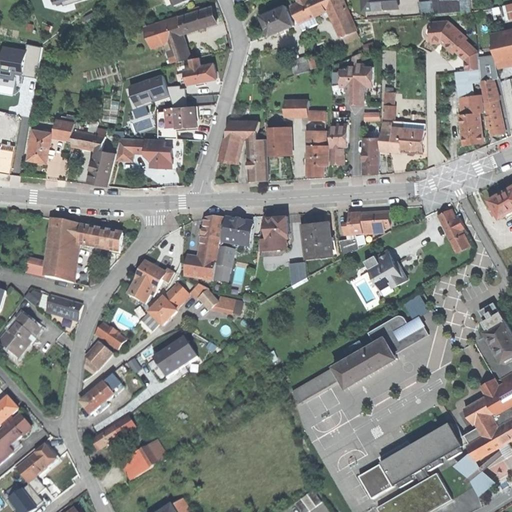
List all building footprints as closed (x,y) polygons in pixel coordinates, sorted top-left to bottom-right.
[(307,0),(300,4),(292,7),(299,23),(301,23),(315,16),(327,11),(322,0),(307,0)] [(326,0),(322,0),(327,11),(331,10),(326,0)] [(343,0),(326,0),(331,10),(345,3),(343,0)] [(362,0),(363,11),(397,9),(395,0),(362,0)] [(439,1),(440,14),(452,13),(452,11),(451,0),(439,1)] [(459,0),(452,0),(451,0),(452,11),(461,11),(460,4),(459,0)] [(432,15),(440,14),(439,1),(431,2),(432,15)] [(353,22),(345,3),(331,10),(339,28),(353,22)] [(506,18),(511,16),(511,4),(503,7),(506,18)] [(286,7),(262,17),(266,27),(270,36),(294,26),(287,9),(286,7)] [(292,7),(287,9),(294,26),(299,23),(292,7)] [(191,15),(187,16),(191,30),(217,23),(215,15),(212,8),(202,11),(191,15)] [(183,33),(191,30),(187,16),(178,19),(183,33)] [(318,23),(315,16),(301,23),(304,30),(318,23)] [(189,54),(183,33),(178,19),(163,23),(164,27),(147,32),(152,46),(165,42),(171,63),(190,58),(189,54)] [(468,61),(470,63),(479,52),(465,40),(467,37),(448,21),(432,23),(433,43),(442,42),(448,47),(454,52),(455,51),(468,61)] [(357,31),(353,22),(339,28),(343,37),(345,36),(357,31)] [(146,28),(147,32),(164,27),(163,23),(146,28)] [(360,37),(357,31),(345,36),(347,42),(360,37)] [(511,31),(493,35),(499,64),(511,61),(511,31)] [(24,75),(39,78),(44,47),(29,44),(28,51),(6,46),(4,58),(1,57),(0,64),(0,68),(2,69),(1,75),(15,77),(16,71),(24,73),(24,75)] [(203,50),(189,54),(190,58),(204,55),(203,50)] [(466,61),(467,70),(471,70),(481,68),(480,59),(479,52),(470,63),(468,61),(466,61)] [(315,55),(308,57),(312,71),(318,69),(315,55)] [(350,106),(364,106),(364,93),(368,93),(368,88),(374,88),(374,79),(374,68),(365,68),(365,65),(361,65),(361,55),(353,58),(353,68),(349,68),(349,71),(341,71),(341,79),(341,88),(346,88),(346,93),(350,93),(350,106)] [(293,61),(297,75),(312,71),(308,57),(293,61)] [(495,57),(480,59),(481,68),(482,79),(492,78),(500,76),(495,57)] [(192,60),(194,68),(202,67),(201,58),(192,60)] [(186,70),(188,84),(197,83),(206,81),(218,79),(216,72),(215,64),(202,67),(194,68),(186,70)] [(461,97),(467,96),(474,95),(471,70),(467,70),(458,71),(461,97)] [(173,95),(165,73),(131,85),(139,108),(173,95)] [(498,99),(492,78),(482,79),(485,102),(498,99)] [(467,96),(469,114),(480,113),(484,112),(482,94),(474,95),(467,96)] [(485,102),(487,110),(500,107),(498,99),(485,102)] [(285,116),(309,116),(309,112),(309,101),(285,101),(285,116)] [(385,119),(394,119),(395,106),(386,105),(385,119)] [(184,107),(177,107),(179,126),(179,128),(199,127),(198,117),(197,106),(189,106),(184,107)] [(170,127),(179,126),(177,107),(170,108),(171,111),(169,111),(170,127)] [(506,133),(500,107),(487,110),(488,116),(491,129),(493,135),(499,134),(506,133)] [(160,112),(160,138),(179,139),(179,128),(179,126),(170,127),(169,111),(160,112)] [(327,112),(309,112),(309,116),(309,120),(327,120),(327,112)] [(469,114),(462,115),(465,144),(474,143),(484,142),(480,113),(469,114)] [(57,120),(55,136),(64,138),(73,139),(75,130),(76,123),(67,122),(58,120),(57,120)] [(92,120),(89,133),(96,134),(99,122),(92,120)] [(260,123),(230,122),(226,140),(238,140),(249,140),(258,141),(260,123)] [(383,122),(381,149),(390,150),(402,151),(404,129),(404,123),(394,122),(394,123),(383,122)] [(249,140),(250,151),(267,150),(266,123),(260,123),(258,141),(249,140)] [(340,125),(332,125),(332,165),(339,165),(345,165),(346,148),(349,148),(349,134),(349,125),(340,125)] [(271,156),(287,155),(286,127),(269,128),(271,156)] [(426,130),(404,129),(402,151),(424,153),(426,130)] [(34,130),(29,160),(47,163),(52,133),(34,130)] [(89,133),(75,130),(73,139),(72,145),(87,148),(97,150),(103,152),(103,151),(106,137),(96,134),(89,133)] [(308,146),(309,146),(326,146),(326,131),(308,131),(308,146)] [(367,138),(365,138),(365,173),(372,173),(380,173),(380,138),(367,138)] [(148,140),(148,141),(135,140),(123,139),(118,159),(134,160),(134,153),(135,153),(135,152),(147,153),(147,155),(152,160),(156,160),(160,160),(160,167),(173,168),(174,148),(167,147),(167,141),(148,140)] [(232,163),(238,140),(226,140),(220,161),(232,163)] [(326,146),(309,146),(309,176),(317,176),(325,176),(325,166),(330,166),(330,146),(326,146)] [(116,153),(103,151),(103,152),(97,150),(90,182),(108,185),(116,153)] [(267,150),(250,151),(251,181),(259,181),(269,180),(267,150)] [(500,218),(511,211),(511,186),(502,192),(490,200),(492,204),(497,213),(500,218)] [(494,215),(497,213),(492,204),(489,206),(494,215)] [(452,209),(440,215),(457,251),(458,252),(470,246),(462,229),(466,227),(461,217),(457,219),(452,209)] [(370,212),(351,213),(352,223),(352,233),(356,233),(385,231),(384,226),(391,226),(390,211),(370,212)] [(277,216),(267,217),(268,238),(276,238),(286,237),(290,237),(289,215),(277,216)] [(201,248),(206,248),(219,248),(224,218),(215,219),(206,219),(201,248)] [(239,221),(227,219),(224,242),(234,243),(244,245),(250,246),(253,224),(239,221)] [(77,242),(80,243),(81,237),(60,235),(62,221),(55,220),(49,265),(47,277),(71,283),(74,260),(77,242)] [(83,225),(62,221),(60,235),(81,237),(83,227),(83,225)] [(304,225),(308,257),(333,254),(330,232),(326,232),(325,222),(315,223),(304,225)] [(81,237),(80,243),(121,250),(124,234),(100,230),(83,227),(81,237)] [(356,249),(356,233),(352,233),(348,233),(348,239),(350,239),(356,250),(356,249)] [(286,242),(286,237),(276,238),(277,248),(283,248),(286,242)] [(277,248),(276,238),(268,238),(263,239),(260,250),(277,248)] [(343,256),(356,250),(350,239),(348,239),(340,241),(343,256)] [(230,267),(234,246),(234,243),(224,242),(222,241),(218,265),(221,266),(230,267)] [(206,248),(204,262),(216,263),(219,248),(206,248)] [(388,250),(366,263),(381,289),(392,283),(394,287),(408,279),(403,270),(400,271),(395,262),(388,250)] [(461,260),(458,252),(457,251),(431,265),(435,272),(461,260)] [(204,262),(188,260),(186,276),(214,281),(217,264),(216,263),(204,262)] [(27,273),(47,277),(49,265),(29,261),(27,273)] [(306,261),(290,264),(293,285),(308,277),(306,261)] [(137,280),(129,295),(146,304),(151,295),(154,296),(162,282),(166,273),(146,263),(137,280)] [(169,269),(166,273),(162,282),(170,286),(177,273),(169,269)] [(93,277),(91,287),(98,284),(102,279),(93,277)] [(179,283),(150,312),(150,313),(161,324),(169,315),(175,309),(190,295),(179,283)] [(200,285),(192,293),(199,300),(202,296),(208,291),(200,285)] [(0,313),(0,312),(2,313),(8,292),(0,290),(0,313)] [(209,290),(208,291),(202,296),(212,308),(219,303),(209,290)] [(34,291),(32,294),(41,302),(43,296),(34,291)] [(26,298),(37,308),(42,302),(41,302),(32,294),(30,293),(26,298)] [(416,318),(433,309),(424,293),(407,302),(416,318)] [(41,309),(49,311),(52,298),(44,296),(41,309)] [(49,311),(53,312),(57,298),(53,296),(52,298),(49,311)] [(218,308),(234,311),(236,301),(221,297),(218,308)] [(53,312),(60,314),(64,300),(57,298),(53,312)] [(64,300),(60,314),(80,320),(82,313),(85,305),(64,300)] [(234,311),(233,313),(241,315),(244,303),(236,301),(234,311)] [(178,312),(175,309),(169,315),(171,318),(178,312)] [(153,331),(161,324),(150,313),(143,320),(147,325),(153,331)] [(25,314),(3,341),(11,347),(9,349),(21,359),(29,349),(35,342),(31,339),(34,336),(35,337),(42,328),(25,314)] [(171,318),(169,315),(161,324),(163,326),(171,318)] [(369,332),(375,344),(386,338),(395,354),(430,334),(427,329),(424,325),(421,327),(417,319),(409,324),(406,318),(397,316),(369,332)] [(511,332),(506,321),(486,332),(503,361),(511,356),(511,332)] [(103,324),(97,333),(114,345),(120,336),(119,335),(110,329),(103,324)] [(112,327),(110,329),(119,335),(121,333),(112,327)] [(126,340),(120,336),(114,345),(119,349),(126,340)] [(186,336),(156,356),(170,376),(199,356),(186,336)] [(342,377),(347,386),(397,358),(395,354),(386,338),(375,344),(335,366),(342,377)] [(1,344),(9,349),(11,347),(3,341),(1,344)] [(89,359),(101,369),(114,354),(101,344),(96,351),(89,359)] [(94,374),(101,369),(89,359),(85,367),(94,374)] [(299,402),(342,377),(335,366),(293,391),(299,402)] [(115,375),(105,383),(116,395),(116,396),(126,388),(125,387),(115,375)] [(481,387),(486,397),(496,392),(499,395),(506,387),(504,383),(500,386),(496,378),(481,387)] [(496,392),(486,397),(495,412),(492,414),(499,427),(511,419),(511,378),(508,378),(502,380),(504,383),(506,387),(499,395),(496,392)] [(105,383),(82,403),(87,409),(92,415),(101,407),(104,410),(111,405),(108,402),(116,395),(105,383)] [(477,423),(479,427),(483,435),(484,436),(495,429),(499,427),(492,414),(495,412),(486,397),(465,409),(474,424),(477,423)] [(9,398),(0,405),(0,424),(18,409),(13,403),(9,398)] [(6,429),(0,433),(0,436),(9,447),(31,428),(26,421),(21,416),(15,421),(12,417),(3,425),(6,429)] [(94,440),(100,449),(136,427),(130,417),(94,440)] [(511,419),(499,427),(495,429),(504,445),(511,440),(511,419)] [(419,482),(377,506),(380,511),(419,511),(440,501),(442,504),(452,498),(437,471),(429,476),(424,467),(427,465),(429,470),(442,462),(440,458),(446,454),(449,458),(462,451),(459,446),(468,441),(469,443),(483,435),(479,427),(459,438),(451,423),(402,451),(419,482)] [(504,445),(495,429),(484,436),(468,445),(477,460),(504,445)] [(0,436),(0,453),(0,454),(9,447),(0,436)] [(46,446),(24,464),(35,477),(57,460),(51,452),(46,446)] [(148,446),(138,452),(149,470),(159,463),(148,446)] [(0,464),(14,453),(9,447),(0,454),(0,464)] [(127,471),(133,480),(149,470),(138,452),(122,462),(127,471)] [(24,464),(17,469),(23,477),(28,483),(35,477),(24,464)] [(34,484),(27,490),(40,505),(46,500),(34,484)] [(26,488),(11,500),(20,511),(37,511),(42,509),(40,505),(27,490),(26,488)] [(295,503),(301,511),(307,511),(322,502),(313,490),(295,503)] [(190,511),(183,500),(172,507),(174,511),(190,511)]
